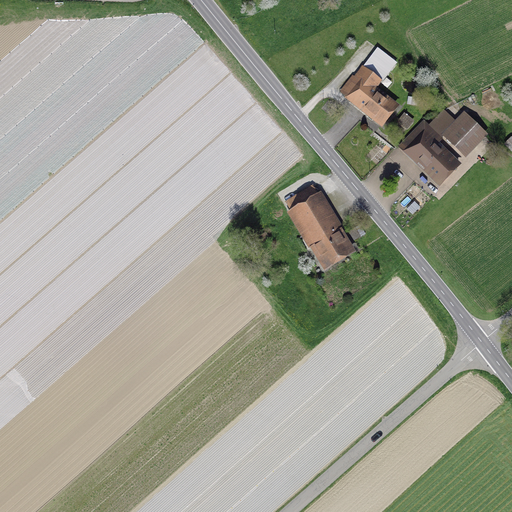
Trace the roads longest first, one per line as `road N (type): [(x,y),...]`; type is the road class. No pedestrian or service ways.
road 1 (primary): [(201,0),(481,342)]
road 2 (tertiary): [(481,342),(292,511)]
